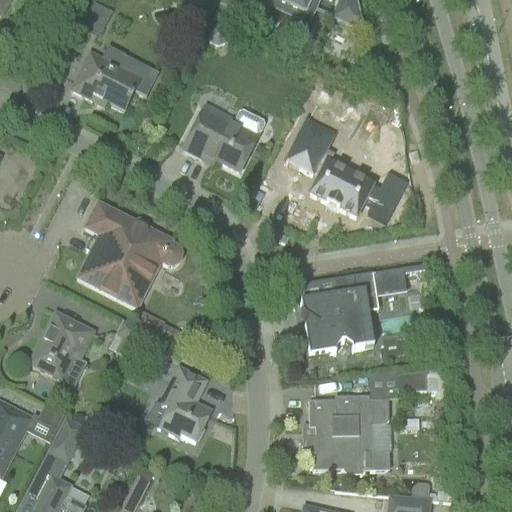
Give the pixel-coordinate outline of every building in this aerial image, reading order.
[(0,0),(0,19),(12,0),(0,0)] [(257,0),(257,1),(277,10),(279,7),(303,17),(310,2),(317,5),(319,0),(257,0)] [(363,36),(355,3),(347,0),(340,0),(331,22),(363,36)] [(90,6),(78,29),(98,39),(110,16),(90,6)] [(228,39),(224,31),(216,27),(208,31),(205,38),(207,47),(215,51),(224,48),(228,39)] [(123,117),(134,96),(144,101),(144,100),(143,99),(154,78),(123,62),(124,60),(107,51),(100,63),(89,57),(69,95),(95,108),(97,104),(123,117)] [(239,118),(235,125),(205,110),(183,154),(200,163),(202,159),(238,177),(257,140),(260,139),(264,132),(263,128),(243,117),(239,118)] [(325,156),(334,139),(305,125),(284,166),(311,180),(313,177),(318,180),(308,199),(325,208),(324,209),(337,216),(338,214),(355,223),(371,191),(327,168),(332,159),(325,156)] [(412,187),(423,185),(421,174),(410,176),(412,187)] [(170,248),(171,246),(96,207),(83,233),(97,241),(75,283),(136,314),(160,268),(166,271),(168,271),(170,271),(172,270),(174,269),(176,268),(177,267),(179,265),(179,263),(180,261),(180,259),(180,257),(179,255),(179,253),(177,252),(176,251),(170,248)] [(324,303),(299,307),(301,320),(308,325),(303,332),(308,361),(333,358),(333,359),(334,358),(334,355),(339,347),(343,347),(350,353),(351,355),(363,353),(354,300),(373,297),(373,298),(402,294),(399,274),(321,287),(324,303)] [(155,341),(162,327),(140,316),(133,330),(155,341)] [(94,338),(71,326),(54,317),(27,369),(72,392),(84,368),(79,366),(94,338)] [(128,364),(143,336),(121,326),(107,354),(128,364)] [(205,386),(188,377),(176,371),(156,410),(165,414),(156,433),(177,444),(179,441),(194,448),(210,416),(194,408),(205,386)] [(424,376),(422,376),(422,372),(396,377),(396,381),(394,381),(395,398),(425,397),(424,376)] [(435,376),(424,376),(425,397),(434,397),(435,397),(435,376)] [(386,405),(368,405),(368,402),(333,402),(333,406),(307,406),(307,434),(314,434),(314,443),(308,443),(304,447),(304,460),(311,460),(311,476),(342,475),(342,477),(346,481),(360,480),(363,476),(367,476),(367,477),(388,477),(387,458),(368,458),(368,431),(383,430),(387,426),(386,405)] [(0,469),(11,447),(20,444),(31,422),(0,406),(0,469)] [(56,434),(63,421),(42,410),(41,412),(40,412),(36,421),(37,421),(32,430),(52,440),(55,433),(56,434)] [(66,468),(85,432),(63,421),(45,457),(66,468)] [(141,472),(137,480),(148,485),(152,477),(141,472)] [(59,511),(71,491),(51,480),(34,511),(59,511)] [(137,480),(126,500),(139,506),(149,486),(148,485),(137,480)] [(428,511),(429,504),(410,503),(386,501),(385,511),(428,511)]
